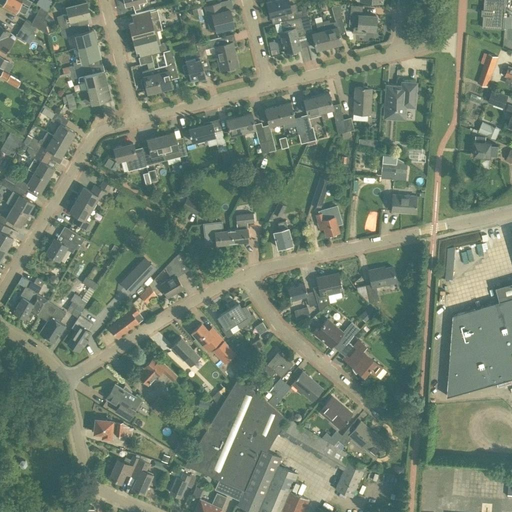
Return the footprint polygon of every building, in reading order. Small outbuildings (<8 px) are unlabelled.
[(21,1),(18,0),(4,0),(5,0),(2,5),(15,12),(17,10),(24,14),(28,8),(20,4),(21,1)] [(41,6),(40,7),(47,11),(52,2),(48,0),(37,0),(36,3),(41,6)] [(139,7),(138,1),(142,0),(123,0),(125,4),(132,2),(134,8),(139,7)] [(300,17),(307,11),(302,12),(302,10),(297,11),(296,3),(288,5),(287,0),(277,0),(265,3),(269,18),(279,15),(281,21),(281,22),(300,17)] [(483,15),(482,27),(505,29),(506,16),(507,16),(507,11),(506,11),(506,0),(484,0),(484,9),(483,15)] [(60,31),(78,26),(77,19),(89,16),(86,2),(67,7),(69,12),(56,15),(60,31)] [(207,16),(211,32),(234,26),(229,10),(221,12),(219,4),(205,8),(207,16)] [(342,17),(339,4),(331,6),(335,19),(342,17)] [(374,31),(376,17),(361,16),(362,5),(351,4),(349,26),(353,26),(352,32),(366,33),(366,30),(374,31)] [(44,16),(47,11),(40,7),(31,23),(49,34),(44,16)] [(133,37),(157,31),(157,30),(160,29),(157,16),(158,16),(156,8),(140,12),(142,21),(130,24),(133,37)] [(307,11),(300,17),(304,32),(312,30),(307,11)] [(296,36),(305,33),(304,32),(300,17),(281,22),(281,21),(280,22),(282,31),(279,32),(284,54),(299,50),(296,36)] [(329,47),(341,44),(335,21),(330,22),(329,19),(322,21),(329,47)] [(25,42),(31,31),(34,26),(25,20),(15,36),(25,42)] [(318,32),(312,34),(316,50),(329,47),(322,21),(316,22),(318,32)] [(0,49),(5,53),(11,42),(5,38),(8,32),(0,26),(0,49)] [(76,48),(96,43),(94,44),(90,31),(80,33),(78,26),(60,31),(62,38),(73,35),(76,48)] [(150,55),(151,54),(167,49),(165,42),(160,43),(157,31),(133,37),(137,52),(149,48),(150,55)] [(203,40),(205,49),(214,47),(219,70),(226,69),(226,70),(227,71),(233,70),(234,68),(233,67),(237,66),(235,58),(233,58),(230,44),(232,43),(225,45),(222,36),(203,40)] [(205,49),(203,40),(195,42),(197,50),(184,54),(187,64),(182,65),(184,74),(188,73),(190,82),(204,78),(202,70),(210,68),(205,49)] [(70,72),(89,68),(88,61),(99,58),(96,43),(76,48),(76,50),(79,49),(81,60),(73,62),(74,65),(62,68),(63,73),(70,71),(70,72)] [(487,86),(498,56),(484,52),(481,62),(484,63),(477,83),(487,86)] [(151,54),(150,55),(151,56),(138,59),(140,64),(153,61),(151,54)] [(0,66),(4,69),(9,61),(0,55),(0,66)] [(157,77),(160,90),(171,88),(169,81),(178,79),(174,64),(155,69),(157,77)] [(86,90),(107,85),(107,84),(104,85),(101,72),(91,75),(89,68),(70,72),(71,79),(79,77),(78,82),(84,81),(86,90)] [(147,94),(160,90),(157,77),(155,69),(142,72),(143,77),(143,78),(147,94)] [(9,75),(6,80),(17,87),(20,81),(9,75)] [(413,107),(415,84),(402,83),(402,89),(396,88),(396,87),(387,86),(385,117),(394,118),(394,113),(404,114),(404,106),(413,107)] [(107,85),(86,90),(86,91),(88,90),(91,103),(110,98),(107,85)] [(370,116),(372,89),(354,88),(352,114),(370,116)] [(504,108),(509,95),(492,89),(488,102),(504,108)] [(69,109),(77,107),(73,93),(66,95),(69,109)] [(317,96),(316,97),(317,99),(320,112),(321,112),(321,115),(323,120),(329,118),(327,110),(333,109),(331,105),(331,103),(329,93),(317,96)] [(315,97),(304,100),(305,107),(307,114),(308,115),(320,112),(317,99),(316,97),(315,97)] [(304,128),(300,115),(293,117),(290,104),(277,107),(282,126),(283,126),(282,123),(294,120),(297,132),(298,132),(301,143),(307,141),(304,128)] [(53,136),(68,145),(75,133),(64,127),(68,120),(55,112),(54,113),(44,106),(41,112),(52,118),(51,120),(60,125),(54,135),(53,136)] [(280,127),(282,126),(277,107),(265,110),(269,127),(262,128),(265,140),(268,151),(276,149),(270,126),(279,124),(280,127)] [(251,113),(239,117),(243,133),(255,129),(254,125),(251,113)] [(239,117),(226,120),(230,136),(243,133),(239,117)] [(343,119),(347,131),(354,129),(351,117),(343,119)] [(343,119),(335,121),(338,133),(341,132),(347,131),(343,119)] [(478,131),(496,138),(500,128),(483,121),(478,131)] [(214,133),(211,123),(188,129),(192,142),(215,137),(218,151),(227,149),(222,131),(214,133)] [(311,126),(304,128),(307,141),(315,139),(316,139),(313,126),(311,126)] [(0,146),(0,149),(6,153),(12,157),(15,152),(23,138),(9,130),(0,146)] [(53,136),(54,135),(47,131),(43,138),(40,138),(39,140),(28,133),(23,142),(27,145),(28,145),(29,145),(29,146),(46,157),(49,158),(53,152),(60,157),(68,145),(53,136)] [(285,136),(287,147),(295,145),(292,135),(291,132),(285,133),(286,136),(285,136)] [(160,137),(166,159),(187,154),(185,147),(178,149),(174,133),(160,137)] [(281,148),(287,147),(285,136),(279,138),(281,148)] [(147,164),(166,159),(160,137),(147,140),(151,156),(144,158),(146,166),(147,165),(147,164)] [(265,140),(259,142),(262,153),(268,151),(265,140)] [(146,166),(144,158),(142,151),(135,152),(133,142),(113,147),(117,161),(125,159),(128,170),(146,166)] [(491,145),(491,143),(475,142),(474,155),(490,156),(490,155),(497,155),(497,145),(491,145)] [(32,162),(28,169),(47,180),(53,169),(52,168),(43,163),(46,157),(29,146),(27,149),(28,152),(30,153),(29,155),(30,155),(30,157),(31,159),(33,161),(32,162)] [(230,161),(237,159),(234,148),(227,150),(230,161)] [(381,172),(396,173),(396,169),(400,169),(403,170),(403,162),(397,161),(397,160),(382,158),(381,172)] [(184,172),(191,170),(189,160),(181,162),(184,172)] [(248,180),(253,169),(245,164),(239,176),(248,180)] [(253,169),(248,180),(257,184),(264,170),(256,167),(255,170),(253,169)] [(26,190),(29,184),(40,191),(47,180),(28,169),(25,175),(23,178),(19,176),(14,183),(15,184),(26,190)] [(150,181),(158,180),(155,169),(148,170),(150,181)] [(147,172),(142,173),(145,184),(150,182),(147,172)] [(321,207),(330,178),(320,175),(311,203),(321,207)] [(15,184),(14,183),(4,177),(0,183),(12,190),(15,184)] [(100,185),(108,190),(110,185),(103,181),(100,185)] [(77,199),(91,208),(98,196),(103,199),(107,193),(95,185),(91,191),(84,187),(77,199)] [(12,205),(26,214),(33,202),(19,194),(13,190),(6,202),(12,206),(12,205)] [(203,218),(206,212),(199,208),(202,204),(187,195),(181,206),(203,218)] [(414,213),(416,197),(392,195),(391,211),(414,213)] [(85,219),(91,208),(77,199),(70,211),(77,215),(73,222),(85,229),(89,222),(85,219)] [(281,216),(286,205),(278,201),(273,212),(281,216)] [(319,213),(315,214),(319,229),(323,228),(325,236),(340,231),(338,225),(343,223),(337,204),(318,210),(319,213)] [(20,225),(26,214),(12,205),(12,206),(6,217),(20,225)] [(231,230),(232,242),(234,242),(248,240),(247,228),(246,228),(246,222),(254,221),(253,212),(235,214),(236,224),(239,223),(240,229),(231,230)] [(232,242),(231,230),(223,231),(222,220),(203,222),(205,244),(216,243),(216,244),(232,242)] [(0,246),(6,250),(13,238),(6,234),(10,228),(0,221),(0,246)] [(286,228),(284,221),(277,223),(279,230),(273,232),(277,248),(291,244),(287,228),(286,228)] [(80,251),(87,240),(77,234),(73,241),(66,237),(63,243),(56,239),(48,254),(61,261),(67,250),(74,254),(77,249),(80,251)] [(116,255),(121,248),(114,244),(110,251),(116,255)] [(181,250),(164,267),(171,279),(161,285),(168,297),(183,288),(176,277),(183,273),(179,265),(187,262),(181,250)] [(132,292),(156,266),(146,256),(130,273),(135,278),(126,287),(132,292)] [(396,282),(392,267),(378,270),(377,268),(368,270),(371,284),(357,287),(357,290),(368,302),(369,303),(378,300),(375,286),(396,282)] [(328,304),(326,295),(341,291),(337,273),(336,274),(337,275),(324,278),(324,276),(316,278),(319,292),(314,293),(319,311),(328,304)] [(33,282),(42,287),(45,281),(37,276),(33,282)] [(86,276),(82,281),(90,286),(94,289),(98,283),(86,276)] [(453,314),(448,395),(491,383),(511,377),(511,281),(509,283),(496,286),(500,300),(453,314)] [(22,317),(27,309),(29,310),(33,304),(32,303),(37,294),(38,294),(42,287),(33,282),(32,282),(28,288),(26,287),(21,296),(22,297),(14,312),(15,312),(15,314),(19,316),(20,315),(22,317)] [(306,292),(303,283),(287,288),(290,299),(306,294),(309,306),(316,304),(312,291),(306,292)] [(147,303),(156,294),(153,290),(150,285),(140,295),(147,303)] [(77,317),(87,301),(82,298),(75,293),(70,299),(72,301),(66,309),(77,317)] [(37,316),(47,300),(37,294),(32,303),(33,304),(29,310),(27,309),(22,317),(25,318),(29,321),(34,314),(37,316)] [(47,300),(37,316),(39,317),(39,316),(47,320),(39,332),(54,342),(65,326),(58,322),(65,312),(49,300),(47,300)] [(228,310),(235,322),(240,328),(255,318),(252,313),(251,314),(245,306),(241,309),(238,303),(228,310)] [(375,311),(369,305),(363,312),(369,318),(375,311)] [(118,338),(139,322),(134,316),(139,312),(135,306),(129,310),(120,317),(110,327),(118,338)] [(296,318),(309,314),(307,307),(294,310),(296,318)] [(228,326),(235,322),(228,310),(217,316),(222,325),(221,326),(227,336),(232,333),(228,326)] [(79,351),(85,340),(90,333),(86,330),(90,324),(78,316),(73,324),(78,327),(67,343),(79,351)] [(338,338),(342,333),(326,319),(316,332),(323,338),(321,340),(330,347),(338,338)] [(346,328),(342,333),(350,340),(360,328),(353,322),(347,329),(346,328)] [(219,346),(216,342),(211,336),(201,324),(192,332),(208,350),(211,347),(213,350),(212,350),(224,364),(228,360),(231,363),(238,357),(225,341),(219,346)] [(192,360),(197,355),(193,350),(180,337),(172,346),(185,359),(188,356),(192,360)] [(256,353),(259,350),(264,344),(260,338),(249,344),(256,353)] [(375,375),(381,368),(362,351),(366,347),(358,341),(348,352),(343,358),(348,362),(352,366),(351,368),(352,368),(356,372),(357,370),(363,375),(368,369),(375,375)] [(292,363),(280,353),(273,362),(270,359),(263,369),(270,375),(274,371),(281,377),(292,363)] [(159,362),(153,356),(143,367),(144,368),(137,375),(147,384),(161,370),(172,380),(176,376),(160,360),(159,362)] [(312,401),(322,388),(302,371),(291,384),(297,389),(296,390),(301,394),(302,392),(312,401)] [(185,464),(220,478),(235,484),(245,489),(238,505),(247,509),(245,511),(301,511),(307,499),(290,492),(297,473),(277,465),(280,458),(264,451),(285,417),(238,376),(214,416),(185,464)] [(273,395),(285,381),(280,377),(268,391),(273,395)] [(285,381),(273,395),(268,400),(275,406),(291,386),(285,381)] [(105,387),(107,395),(106,397),(120,406),(116,412),(129,420),(136,410),(129,405),(135,396),(129,393),(131,391),(125,384),(122,388),(115,384),(114,385),(105,387)] [(217,402),(224,396),(219,390),(212,396),(217,402)] [(339,428),(351,413),(331,396),(321,408),(333,419),(331,421),(339,428)] [(333,444),(321,437),(288,417),(278,434),(335,467),(336,466),(343,470),(334,489),(352,497),(366,465),(349,457),(350,454),(341,449),(333,444)] [(111,438),(113,420),(96,419),(95,433),(103,434),(102,437),(111,438)] [(333,444),(341,449),(343,446),(350,438),(357,444),(358,443),(374,456),(385,442),(371,430),(370,431),(366,427),(367,427),(360,421),(353,428),(350,425),(341,435),(333,444)] [(333,444),(341,435),(335,430),(330,436),(325,432),(321,437),(333,444)] [(188,458),(192,451),(181,440),(175,450),(188,458)] [(133,471),(138,458),(132,455),(129,462),(118,457),(109,477),(121,483),(127,468),(133,471)] [(138,458),(133,471),(138,473),(132,488),(143,493),(152,472),(147,470),(150,463),(138,458)] [(151,465),(167,471),(169,465),(153,459),(151,465)] [(403,476),(404,466),(394,465),(394,475),(403,476)] [(190,487),(195,477),(183,471),(180,477),(176,476),(169,491),(180,496),(185,484),(190,487)] [(231,495),(235,484),(220,478),(216,488),(231,495)] [(223,507),(228,496),(218,492),(213,503),(201,498),(195,511),(221,511),(224,508),(223,507)] [(92,511),(94,508),(81,503),(77,511),(92,511)]
